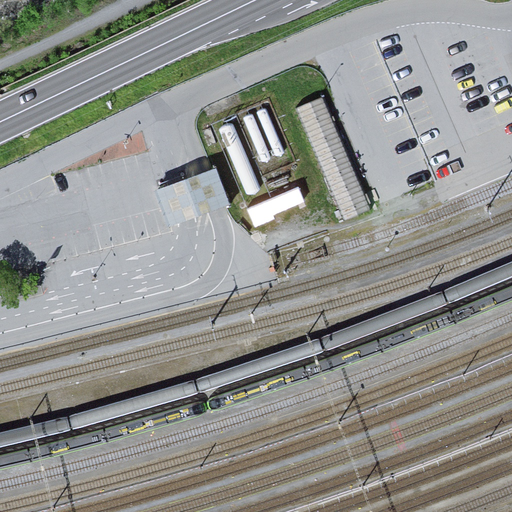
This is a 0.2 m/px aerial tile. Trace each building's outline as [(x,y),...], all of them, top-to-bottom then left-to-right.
[(368,207),(321,97),(300,106),(346,216),(368,207)] [(266,107),(256,111),(275,156),(285,152),(266,107)] [(253,113),(243,117),(261,162),(272,158),(253,113)] [(233,122),(219,128),(248,196),(262,190),(233,122)] [(177,180),(156,188),(170,225),(192,218),(219,209),(225,206),(230,205),(215,166),(211,167),(204,170),(177,180)] [(298,186),(247,207),(253,222),(304,201),(298,186)]
